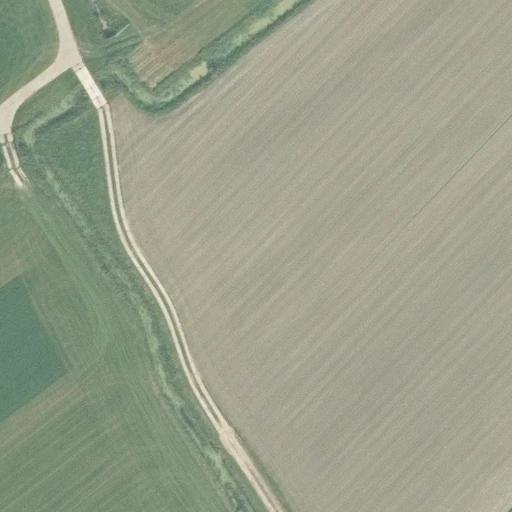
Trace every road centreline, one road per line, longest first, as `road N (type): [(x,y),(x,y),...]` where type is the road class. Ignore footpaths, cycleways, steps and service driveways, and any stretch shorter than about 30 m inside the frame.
road 1 (track): [(71,55),(103,114),(118,227),(221,430),(276,511)]
road 2 (track): [(21,182),(6,110),(71,55),(51,0)]
